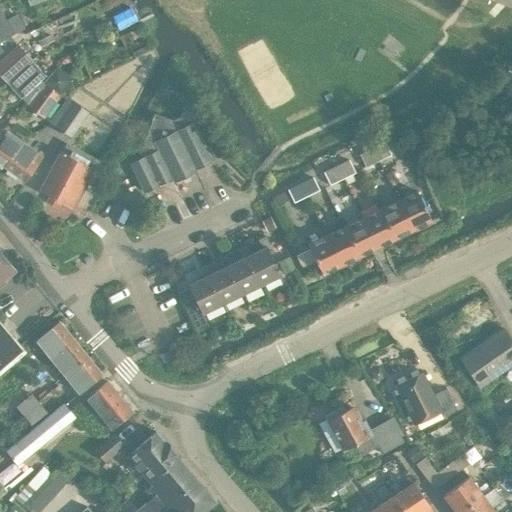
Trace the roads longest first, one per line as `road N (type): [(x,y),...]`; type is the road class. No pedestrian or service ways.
road 1 (unclassified): [(189,406),(511,242)]
road 2 (unclassified): [(63,296),(245,200)]
road 3 (unclassified): [(189,406),(151,392),(63,296)]
road 4 (unclassified): [(247,511),(199,456),(189,406)]
